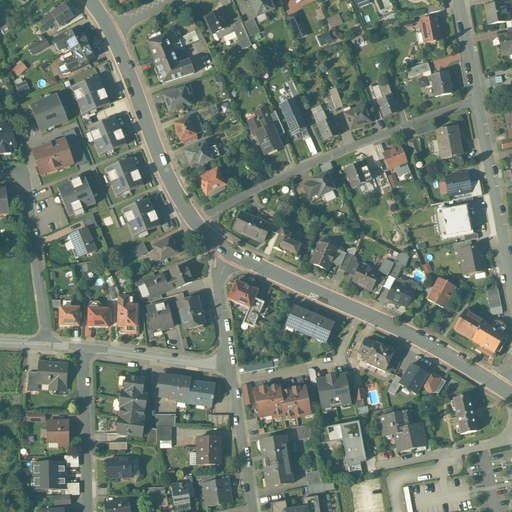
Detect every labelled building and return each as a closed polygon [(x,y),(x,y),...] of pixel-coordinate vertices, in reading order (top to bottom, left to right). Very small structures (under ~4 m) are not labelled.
[(246,0),(255,18),(256,18),(264,15),(273,10),(268,0),(246,0)] [(390,0),(375,0),(380,13),(393,8),(390,0)] [(506,2),(485,7),(488,25),(510,21),(507,8),(506,2)] [(64,4),(50,13),(51,14),(59,25),(73,17),(64,4)] [(213,14),(204,18),(212,35),(219,32),(222,37),(233,32),(234,32),(231,25),(226,27),(219,11),(218,12),(217,10),(213,12),(213,14)] [(330,28),(343,23),(339,13),(327,18),(330,28)] [(59,25),(51,14),(36,24),(41,31),(53,23),(56,27),(59,25)] [(294,14),(287,17),(292,29),(299,26),(294,14)] [(264,15),(256,18),(258,24),(266,21),(264,15)] [(413,17),(397,20),(399,27),(414,24),(413,17)] [(229,22),(231,25),(234,32),(233,32),(241,50),(251,46),(248,38),(242,24),(239,18),(229,22)] [(436,18),(420,21),(422,32),(423,40),(424,43),(440,40),(436,18)] [(253,19),(242,24),(248,38),(259,33),(253,19)] [(199,28),(193,30),(198,41),(204,38),(199,28)] [(83,36),(79,29),(73,32),(71,30),(54,40),(56,43),(54,44),(54,45),(56,50),(58,50),(59,50),(68,45),(71,51),(72,51),(86,43),(87,43),(83,36)] [(168,34),(166,35),(173,51),(182,47),(174,30),(167,32),(168,34)] [(317,36),(320,46),(333,41),(329,31),(317,36)] [(511,33),(507,35),(497,37),(501,56),(509,55),(508,52),(511,51),(511,33)] [(147,43),(153,59),(173,51),(166,35),(160,38),(159,34),(150,38),(152,41),(147,43)] [(44,40),(29,48),(32,54),(48,46),(44,40)] [(72,51),(71,51),(74,56),(65,61),(70,72),(88,64),(87,61),(94,58),(90,51),(91,51),(87,43),(86,44),(86,43),(72,51)] [(173,51),(153,59),(163,83),(194,74),(189,61),(178,65),(176,60),(173,51)] [(21,61),(12,69),(18,76),(27,68),(21,61)] [(427,63),(406,70),(409,78),(430,71),(427,63)] [(6,75),(0,77),(0,85),(9,82),(6,75)] [(447,75),(431,78),(435,98),(451,94),(447,75)] [(110,104),(98,76),(70,88),(82,116),(110,104)] [(420,87),(428,86),(427,78),(419,79),(420,87)] [(20,91),(29,88),(27,82),(18,85),(20,91)] [(382,99),(391,96),(387,83),(377,86),(382,99)] [(189,87),(163,97),(169,114),(177,111),(177,113),(183,111),(183,110),(191,107),(188,98),(193,96),(189,87)] [(335,88),(328,90),(330,96),(332,101),(336,109),(342,106),(335,88)] [(64,123),(53,94),(25,105),(36,133),(50,128),(64,123)] [(332,101),(330,96),(325,98),(329,112),(336,109),(332,101)] [(382,99),(377,101),(383,118),(397,113),(391,96),(382,99)] [(294,99),(281,106),(287,121),(301,115),(294,99)] [(220,114),(232,110),(229,102),(217,106),(220,114)] [(215,104),(194,112),(198,123),(212,118),(218,113),(215,104)] [(364,107),(343,115),(350,131),(358,128),(363,126),(363,125),(370,123),(364,107)] [(377,108),(372,110),(375,120),(381,118),(377,108)] [(275,111),(267,115),(273,129),(281,126),(275,111)] [(316,126),(326,122),(322,112),(312,116),(316,126)] [(267,115),(257,119),(262,130),(255,133),(256,134),(264,154),(281,147),(273,129),(267,115)] [(301,115),(287,121),(294,136),(308,130),(301,115)] [(127,147),(115,118),(88,130),(100,158),(127,147)] [(188,119),(173,125),(181,142),(184,140),(185,143),(194,139),(193,137),(196,136),(188,119)] [(262,130),(257,119),(248,123),(254,135),(256,134),(255,133),(262,130)] [(326,122),(316,126),(324,142),(339,136),(332,119),(326,122)] [(0,155),(3,155),(10,154),(9,149),(16,147),(14,141),(11,132),(9,126),(2,128),(0,129),(0,155)] [(241,126),(232,129),(238,145),(247,142),(241,126)] [(456,128),(435,132),(437,140),(439,140),(442,152),(440,153),(441,159),(440,159),(441,160),(451,158),(451,157),(461,155),(456,128)] [(414,139),(407,142),(412,155),(419,152),(414,139)] [(45,148),(32,153),(35,161),(36,161),(42,174),(41,175),(41,176),(73,163),(71,163),(66,149),(67,149),(64,140),(51,145),(50,144),(48,146),(45,147),(45,148)] [(204,144),(184,152),(190,167),(197,164),(199,167),(211,161),(211,160),(220,157),(216,146),(209,149),(207,143),(204,144)] [(400,148),(382,155),(388,170),(406,163),(400,148)] [(144,186),(132,158),(104,170),(116,198),(144,186)] [(360,164),(345,171),(352,189),(368,183),(368,182),(371,181),(366,169),(363,170),(360,164)] [(382,166),(374,169),(377,177),(381,187),(383,191),(390,188),(389,184),(385,176),(382,166)] [(216,171),(198,181),(199,183),(199,186),(201,187),(203,190),(203,193),(205,193),(206,196),(209,195),(210,197),(222,190),(221,188),(225,186),(223,184),(226,182),(223,177),(220,179),(216,171)] [(327,174),(311,181),(312,183),(318,197),(334,191),(327,174)] [(391,174),(385,176),(389,184),(394,181),(391,174)] [(452,177),(444,178),(448,196),(470,192),(469,183),(467,174),(460,175),(459,174),(451,175),(452,177)] [(95,205),(83,177),(70,183),(56,188),(67,216),(95,205)] [(381,187),(377,177),(372,179),(376,189),(381,187)] [(478,181),(469,183),(470,192),(471,198),(481,196),(478,181)] [(318,197),(312,183),(303,187),(309,201),(318,197)] [(161,228),(149,200),(122,211),(133,239),(161,228)] [(428,215),(439,212),(451,210),(452,210),(450,202),(451,202),(451,201),(426,206),(428,215)] [(452,210),(451,210),(454,227),(473,224),(471,216),(473,216),(471,206),(452,210)] [(299,212),(290,209),(288,214),(297,218),(299,212)] [(454,227),(451,210),(439,212),(442,229),(440,230),(454,227)] [(81,220),(84,230),(85,230),(96,226),(92,214),(81,220)] [(249,217),(241,214),(234,230),(242,233),(249,217)] [(266,225),(249,217),(242,233),(262,242),(267,230),(272,233),(272,232),(276,223),(277,222),(269,219),(266,225)] [(281,229),(283,226),(276,223),(272,232),(278,236),(281,229)] [(281,229),(278,236),(273,249),(280,252),(280,251),(294,257),(294,259),(297,260),(299,257),(299,254),(303,245),(300,243),(302,238),(281,229)] [(74,249),(71,250),(75,259),(86,255),(95,251),(90,239),(89,239),(85,230),(84,230),(69,237),(74,249)] [(169,239),(152,247),(155,251),(148,254),(152,263),(159,260),(160,262),(161,262),(163,265),(168,263),(167,259),(177,254),(169,239)] [(454,253),(459,252),(462,251),(461,251),(472,249),(470,241),(453,244),(454,253)] [(345,254),(319,242),(310,263),(327,271),(330,263),(339,267),(345,254)] [(143,243),(122,253),(126,260),(135,255),(136,254),(146,249),(143,243)] [(462,251),(459,252),(463,275),(485,271),(481,247),(472,249),(461,251),(462,251)] [(352,257),(345,254),(339,267),(338,270),(345,272),(346,271),(350,260),(352,257)] [(356,263),(350,260),(346,271),(354,275),(358,265),(356,264),(356,263)] [(384,260),(377,274),(378,274),(372,288),(375,290),(377,285),(382,287),(387,276),(393,264),(384,260)] [(394,263),(393,264),(387,276),(395,280),(402,266),(394,263)] [(377,274),(358,265),(354,275),(351,283),(360,287),(360,286),(370,290),(370,291),(371,292),(372,288),(378,274),(377,274)] [(185,266),(169,272),(171,277),(176,287),(176,288),(192,282),(185,266)] [(153,273),(135,280),(137,287),(144,284),(144,283),(155,278),(153,273)] [(155,278),(144,283),(144,284),(149,296),(150,298),(160,294),(176,287),(171,277),(164,280),(162,275),(155,278)] [(454,287),(438,279),(427,300),(443,309),(454,287)] [(258,292),(236,283),(229,300),(250,309),(254,300),(258,292)] [(413,292),(394,283),(386,298),(397,303),(406,308),(413,292)] [(114,285),(107,288),(112,301),(118,298),(119,298),(114,285)] [(456,288),(453,294),(458,297),(462,291),(456,288)] [(182,293),(170,297),(173,310),(179,308),(178,303),(185,302),(182,293)] [(160,294),(150,298),(149,296),(147,297),(149,303),(162,299),(160,294)] [(170,297),(164,299),(166,305),(167,305),(169,311),(173,310),(170,297)] [(119,298),(118,298),(117,326),(119,327),(120,328),(124,328),(123,332),(125,334),(136,335),(138,333),(138,323),(136,322),(136,307),(131,306),(131,298),(119,298)] [(185,302),(178,303),(179,308),(185,331),(203,326),(196,299),(185,302)] [(264,304),(254,300),(250,309),(249,310),(260,315),(264,304)] [(166,305),(147,310),(149,318),(148,318),(152,331),(161,328),(162,331),(173,328),(170,316),(169,311),(167,305),(166,305)] [(294,308),(294,307),(293,307),(285,326),(286,327),(287,325),(295,328),(295,329),(316,339),(317,337),(325,341),(324,343),(325,344),(334,324),(332,324),(294,308)] [(500,307),(489,309),(490,315),(501,313),(500,307)] [(78,309),(59,308),(59,314),(59,326),(78,327),(78,309)] [(108,310),(88,310),(88,327),(108,328),(108,310)] [(260,315),(249,310),(245,320),(256,324),(260,315)] [(471,341),(483,322),(471,316),(472,315),(464,310),(453,330),(471,341)] [(489,326),(483,322),(471,341),(482,348),(482,347),(493,354),(495,351),(498,353),(506,340),(502,338),(504,335),(503,334),(504,333),(504,332),(504,330),(504,329),(504,328),(504,327),(503,326),(503,325),(502,324),(501,323),(500,323),(499,322),(498,322),(497,322),(496,322),(494,322),(493,322),(492,323),(491,324),(490,325),(489,326)] [(375,344),(364,340),(358,353),(369,358),(366,364),(384,372),(393,352),(392,351),(392,350),(391,350),(391,349),(390,349),(390,348),(389,348),(388,348),(387,348),(386,348),(375,344)] [(271,362),(248,366),(249,372),(272,368),(271,362)] [(66,365),(40,364),(39,374),(39,383),(54,384),(54,390),(64,391),(64,385),(65,385),(66,365)] [(415,395),(421,387),(428,375),(427,375),(411,365),(401,380),(398,385),(400,386),(415,395)] [(445,382),(429,372),(427,375),(428,375),(421,387),(432,393),(438,394),(445,382)] [(39,374),(28,373),(27,391),(32,392),(32,386),(38,386),(39,383),(39,374)] [(349,401),(344,375),(334,377),(333,374),(329,375),(324,376),(324,379),(315,381),(320,407),(349,401)] [(190,380),(160,375),(158,386),(163,386),(162,398),(187,401),(189,383),(190,383),(190,380)] [(401,380),(395,376),(388,392),(394,395),(400,386),(398,385),(401,380)] [(144,380),(126,377),(124,392),(121,392),(119,407),(120,408),(118,418),(119,419),(117,433),(141,437),(144,421),(143,421),(143,417),(144,411),(143,411),(144,402),(143,402),(144,399),(144,395),(141,395),(144,380)] [(190,383),(189,383),(187,401),(187,403),(211,407),(212,400),(214,386),(190,383)] [(266,388),(263,388),(259,389),(260,390),(253,391),(256,403),(257,403),(257,407),(254,412),(259,415),(264,414),(264,417),(275,415),(278,417),(283,416),(284,418),(288,417),(289,419),(304,416),(304,413),(309,412),(304,388),(298,389),(298,388),(295,389),(292,390),(280,392),(279,386),(266,388)] [(362,389),(354,391),(356,401),(364,400),(362,389)] [(468,396),(453,400),(460,435),(476,432),(472,414),(468,396)] [(366,407),(357,409),(358,415),(368,412),(366,407)] [(407,412),(379,417),(383,437),(394,435),(398,453),(425,447),(420,424),(410,426),(409,423),(407,412)] [(175,415),(155,415),(156,427),(171,427),(175,427),(175,415)] [(228,416),(211,416),(211,427),(228,427),(228,416)] [(68,421),(47,421),(47,443),(58,443),(58,446),(68,446),(68,421)] [(358,422),(320,429),(322,444),(342,440),(346,464),(347,465),(360,463),(363,462),(361,452),(364,452),(358,422)] [(309,425),(296,428),(299,441),(311,438),(309,425)] [(171,427),(156,427),(156,430),(156,442),(171,442),(171,427)] [(156,430),(149,429),(146,443),(147,443),(156,443),(156,430)] [(284,437),(260,441),(267,488),(291,484),(284,437)] [(219,439),(197,439),(197,467),(219,466),(219,439)] [(131,460),(107,461),(108,479),(113,479),(118,479),(131,478),(131,460)] [(33,463),(33,491),(65,490),(65,463),(33,463)] [(347,465),(346,464),(344,465),(347,479),(362,475),(360,463),(347,465)] [(318,471),(305,473),(308,487),(321,484),(318,471)] [(214,475),(200,476),(201,482),(202,485),(204,485),(215,483),(214,475)] [(215,483),(204,485),(205,489),(208,507),(231,503),(229,493),(227,481),(215,483)] [(192,482),(186,483),(189,497),(195,496),(192,482)] [(186,483),(171,486),(173,504),(179,503),(180,505),(187,506),(188,501),(189,501),(189,497),(186,483)] [(166,495),(159,495),(160,507),(167,506),(166,495)] [(69,496),(53,497),(54,506),(70,505),(69,496)] [(285,502),(270,504),(270,511),(319,511),(317,497),(302,499),(303,508),(295,509),(286,510),(285,502)] [(120,501),(112,502),(113,503),(104,504),(104,507),(103,508),(103,511),(129,511),(129,509),(128,500),(120,502),(120,501)] [(179,503),(173,504),(174,511),(177,511),(191,510),(189,501),(188,501),(187,506),(180,505),(179,503)]
